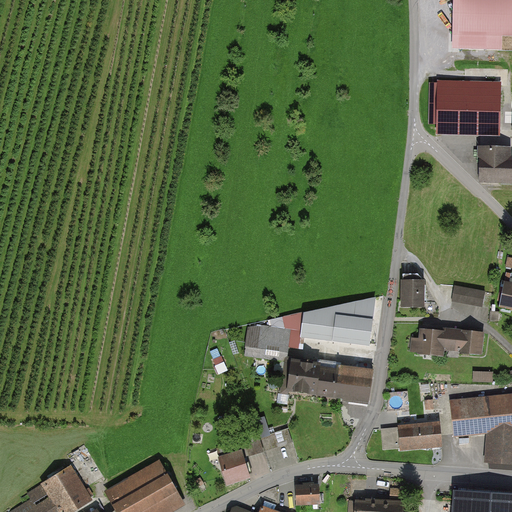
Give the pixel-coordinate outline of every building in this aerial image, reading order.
[(511,0),(453,0),(453,36),(511,36),(511,0)] [(437,83),(429,83),(428,124),(437,125),(437,134),(499,136),(500,82),(437,81),(437,83)] [(511,147),(480,146),(478,183),(511,184),(511,156),(511,157),(511,147)] [(511,257),(505,256),(503,266),(511,267),(511,257)] [(423,306),(423,283),(401,282),(401,305),(423,306)] [(511,311),(511,286),(498,284),(495,309),(511,311)] [(487,289),(453,285),(451,302),(485,306),(487,289)] [(376,320),(332,314),(328,342),(372,347),(376,320)] [(299,351),(301,329),(247,324),(244,353),(284,358),(285,349),(299,351)] [(484,332),(415,327),(414,337),(409,337),(407,352),(440,355),(440,351),(451,352),(451,356),(482,359),(484,332)] [(368,371),(283,360),(279,392),(364,403),(368,371)] [(494,372),(472,371),(471,382),(494,383),(494,372)] [(511,395),(453,401),(456,436),(489,434),(486,462),(511,464),(511,395)] [(293,443),(288,429),(270,435),(264,418),(255,421),(266,452),(293,443)] [(442,448),(439,425),(396,429),(399,453),(442,448)] [(259,436),(244,440),(249,457),(257,454),(264,452),(259,436)] [(241,450),(219,457),(228,486),(250,479),(241,450)] [(69,466),(38,485),(54,511),(67,511),(89,499),(69,466)] [(166,511),(180,504),(160,469),(106,500),(112,511),(166,511)] [(319,485),(295,486),(296,506),(320,505),(319,485)] [(30,501),(12,511),(52,511),(37,488),(26,495),(30,501)] [(401,489),(391,488),(390,501),(401,501),(401,489)] [(511,511),(511,494),(454,490),(452,511),(511,511)] [(365,501),(349,500),(348,511),(404,511),(406,502),(401,501),(390,501),(366,499),(365,501)]
